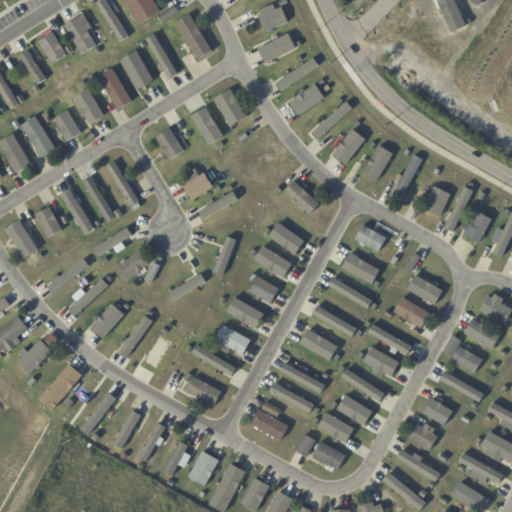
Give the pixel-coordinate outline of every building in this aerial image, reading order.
[(116,33),(98,4),(104,0),(106,0),(130,38),(122,43),(116,33)] [(155,0),(163,12),(141,26),(125,0),(155,0)] [(280,3),(284,0),(286,0),(289,4),(283,8),(280,3)] [(181,13),(165,23),(160,16),(176,6),(181,13)] [(275,30),(268,33),(261,17),(284,7),(290,23),(275,30)] [(202,32),(215,51),(200,61),(177,24),(192,15),(202,32)] [(89,31),(99,47),(85,55),(67,26),(81,18),(89,31)] [(170,29),(174,36),(169,39),(165,32),(170,29)] [(60,42),(69,57),(54,66),(41,43),(55,34),(60,42)] [(267,60),(301,43),(297,35),(262,52),(267,60)] [(165,43),(180,67),(164,77),(161,72),(156,75),(148,61),(153,58),(148,50),(163,41),(165,43)] [(71,46),(76,52),(71,56),(66,49),(71,46)] [(134,79),(123,61),(137,52),(156,84),(142,93),(134,79)] [(32,56),(47,81),(40,85),(22,57),(29,53),(32,56)] [(277,84),(314,58),(321,67),(283,93),(277,84)] [(112,97),(99,78),(113,69),(134,102),(120,111),(112,97)] [(0,71),(3,76),(20,106),(12,110),(0,89),(0,71)] [(290,103),(316,85),(326,99),(300,117),(290,103)] [(323,88),(328,85),(331,90),(326,93),(323,88)] [(92,126),(75,98),(89,89),(106,117),(92,126)] [(239,101),(248,119),(232,128),(216,100),(232,91),(239,101)] [(22,95),(27,101),(23,104),(18,98),(22,95)] [(314,133),(347,103),(353,110),(320,140),(314,133)] [(209,143),(193,117),(207,108),(225,138),(211,146),(209,143)] [(67,140),(54,120),(68,112),(83,134),(69,143),(67,140)] [(34,143),(23,126),(37,117),(57,150),(44,158),(34,143)] [(18,121),(22,127),(18,130),(13,124),(18,121)] [(23,172),(19,175),(0,142),(0,131),(10,126),(33,166),(23,172)] [(183,147),(186,152),(172,161),(158,139),(172,129),(183,147)] [(335,156),(354,131),(367,141),(348,166),(335,156)] [(249,137),(249,138),(243,142),(240,138),(246,134),(249,137)] [(364,173),(380,147),(394,155),(378,182),(364,173)] [(396,197),(394,196),(416,156),(424,160),(402,200),(396,197)] [(122,174),(141,208),(133,213),(108,168),(116,164),(122,174)] [(195,202),(186,188),(188,186),(186,182),(199,173),(202,178),(207,174),(216,189),(195,202)] [(94,180),(118,219),(110,224),(86,183),(93,179),(94,180)] [(303,188),(321,205),(312,216),(286,193),(296,182),(303,188)] [(428,202),(435,187),(453,196),(442,218),(425,210),(428,202)] [(455,233),(446,229),(466,187),(474,191),(455,233)] [(77,200),(96,230),(88,235),(64,196),(72,191),(77,200)] [(201,212),(235,192),(240,200),(206,220),(201,212)] [(482,200),(479,199),(483,192),(487,194),(484,201),(482,200)] [(55,214),(64,231),(50,239),(37,216),(51,208),(55,214)] [(120,210),(125,217),(120,220),(115,213),(120,210)] [(466,236),(479,212),(494,220),(482,244),(466,236)] [(495,253),(511,215),(511,239),(504,257),(495,253)] [(63,218),(68,216),(71,222),(66,225),(63,218)] [(29,233),(44,258),(31,267),(8,230),(21,222),(29,233)] [(297,256),(271,237),(280,224),(306,242),(297,256)] [(375,232),(388,239),(380,253),(357,240),(365,226),(375,232)] [(125,241),(100,257),(95,250),(128,228),(133,236),(125,241)] [(215,273),(228,237),(237,240),(224,276),(215,273)] [(294,265),(285,279),(256,261),(265,247),(294,265)] [(150,264),(150,265),(129,280),(120,267),(141,252),(150,264)] [(423,258),(413,274),(405,269),(416,253),(423,258)] [(51,255),(55,262),(50,264),(46,257),(51,255)] [(360,259),(381,271),(373,285),(344,269),(352,255),(360,259)] [(400,259),(401,259),(397,266),(392,263),(396,256),(400,259)] [(53,293),(49,287),(85,259),(90,266),(55,295),(53,293)] [(162,265),(163,266),(154,284),(147,280),(155,262),(162,265)] [(251,279),(254,273),(259,276),(255,282),(251,279)] [(172,293),(202,275),(207,283),(176,301),(172,293)] [(422,279),(444,291),(436,305),(409,290),(417,276),(422,279)] [(272,305),(251,292),(260,278),(281,290),(272,305)] [(76,318),(70,311),(103,279),(109,286),(76,318)] [(346,285),(374,302),(369,310),(330,287),(335,279),(346,285)] [(494,299),(511,309),(511,316),(507,325),(482,311),(490,296),(494,299)] [(5,299),(10,306),(0,313),(0,301),(5,298),(5,299)] [(258,330),(228,313),(236,298),(266,316),(258,330)] [(407,320),(396,313),(405,298),(432,314),(423,329),(407,320)] [(93,329),(113,305),(126,316),(105,340),(93,329)] [(330,314),(359,331),(355,339),(315,316),(319,307),(330,314)] [(389,311),(395,315),(393,319),(386,315),(389,311)] [(120,353),(146,316),(154,322),(128,359),(120,353)] [(30,330),(3,353),(0,349),(0,333),(19,317),(30,330)] [(483,325),(502,337),(494,351),(466,335),(475,320),(483,325)] [(245,356),(217,340),(225,326),(253,341),(245,356)] [(413,349),(414,349),(409,357),(369,334),(374,326),(413,349)] [(314,333),(340,348),(332,362),(302,345),(311,331),(314,333)] [(144,363),(161,334),(175,342),(158,372),(144,363)] [(463,343),(461,347),(485,361),(477,375),(453,361),(455,359),(444,353),(454,336),(464,342),(463,343)] [(52,350),(54,352),(32,376),(20,364),(25,358),(21,354),(26,348),(30,353),(42,340),(52,350)] [(238,370),(234,378),(194,354),(199,346),(238,370)] [(394,379),(366,363),(375,348),(402,365),(394,379)] [(82,375),(84,376),(55,411),(42,401),(70,365),(82,375)] [(298,371),(326,387),(322,395),(282,373),(287,365),(298,371)] [(381,403),(343,378),(348,370),(386,395),(381,403)] [(189,382),(186,380),(190,373),(195,376),(191,383),(189,382)] [(453,377),(486,396),(482,405),(442,381),(446,373),(453,377)] [(37,381),(38,382),(34,387),(30,383),(34,378),(37,381)] [(208,402),(188,392),(196,378),(223,392),(216,406),(208,402)] [(287,391),(316,406),(311,415),(272,393),(276,384),(287,391)] [(117,399),(89,436),(82,430),(109,394),(117,399)] [(367,427),(339,410),(348,396),(375,413),(367,427)] [(437,402),(455,412),(446,427),(425,414),(434,400),(437,402)] [(474,402),(479,406),(476,410),(471,406),(474,402)] [(265,410),(269,403),(284,412),(280,419),(265,410)] [(511,412),(499,405),(493,414),(511,425),(511,412)] [(262,411),(291,428),(283,443),(253,425),(262,411)] [(136,428),(123,450),(115,445),(134,412),(142,416),(136,428)] [(348,444),(348,445),(320,429),(329,414),(356,431),(348,444)] [(465,415),(472,419),(469,424),(463,420),(465,415)] [(161,438),(147,463),(140,458),(159,425),(166,429),(161,438)] [(426,429),(440,438),(431,452),(410,439),(419,425),(426,429)] [(511,446),(493,433),(486,450),(511,463),(511,446)] [(317,445),(310,458),(298,452),(307,435),(319,441),(317,445)] [(338,470),(315,457),(323,443),(348,457),(340,471),(338,470)] [(174,450),(162,473),(177,480),(191,455),(176,447),(174,450)] [(410,456),(443,476),(438,484),(399,459),(404,451),(410,456)] [(221,462),(207,487),(191,478),(205,452),(222,461),(221,462)] [(121,457),(124,453),(129,457),(126,461),(121,457)] [(443,454),(450,458),(447,463),(440,458),(443,454)] [(468,455),(460,465),(502,487),(507,477),(468,455)] [(235,466),(248,472),(227,511),(222,511),(211,506),(232,464),(235,466)] [(400,481),(428,505),(422,511),(420,511),(385,482),(391,475),(400,481)] [(258,480),(271,487),(258,511),(256,511),(243,505),(257,479),(258,480)] [(170,480),(176,484),(173,488),(168,484),(170,480)] [(432,482),(437,486),(434,490),(429,487),(432,482)] [(458,483),(448,501),(470,511),(487,511),(493,499),(458,483)] [(293,503),(288,511),(270,511),(279,494),(293,502),(293,503)] [(375,505),(377,511),(360,511),(359,509),(375,503),(375,505)]
